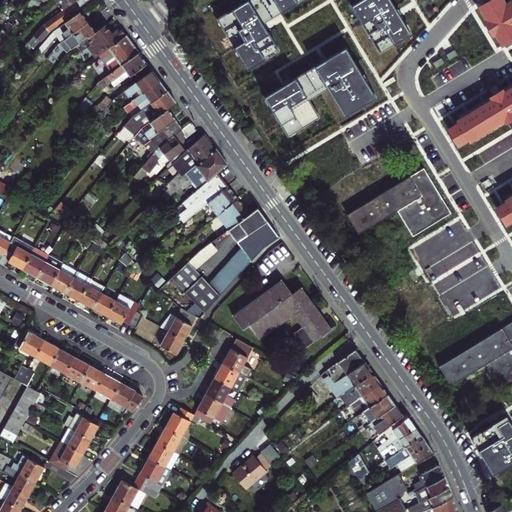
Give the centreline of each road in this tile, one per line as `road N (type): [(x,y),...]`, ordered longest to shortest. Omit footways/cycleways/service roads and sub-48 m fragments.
road 1 (secondary): [(474,511),(433,424),(143,26)]
road 2 (residential): [(160,383),(144,361),(0,281)]
road 3 (residential): [(57,511),(123,443),(160,383)]
